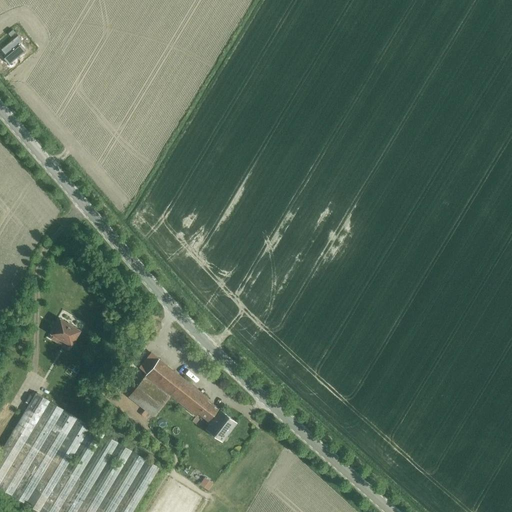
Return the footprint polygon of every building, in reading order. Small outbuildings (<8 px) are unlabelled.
[(17,35),(1,49),(6,55),(3,58),(8,64),(25,50),(20,44),(23,41),(17,35)] [(59,318),(51,332),(70,343),(78,329),(59,318)] [(207,400),(209,398),(150,351),(138,366),(145,372),(127,396),(153,416),(163,403),(170,395),(195,415),(197,412),(207,419),(217,407),(207,400)] [(0,487),(25,503),(40,511),(132,511),(159,467),(34,392),(0,448),(0,487)] [(205,427),(221,439),(235,421),(219,409),(205,427)]
